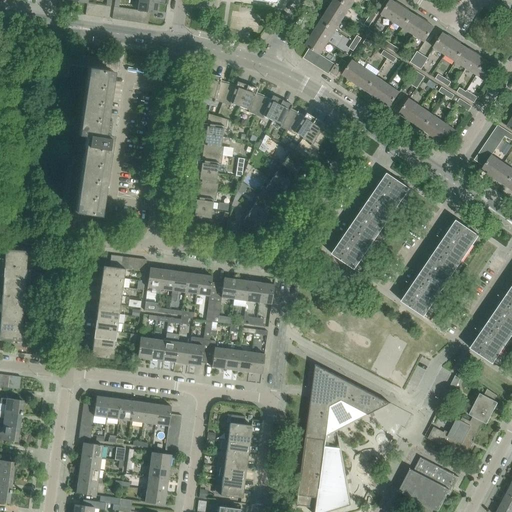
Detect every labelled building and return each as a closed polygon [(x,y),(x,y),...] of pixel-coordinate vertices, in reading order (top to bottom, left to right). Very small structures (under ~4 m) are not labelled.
[(334,0),(328,9),(343,19),(351,7),(340,0),(334,0)] [(378,0),(375,6),(380,9),(385,0),(378,0)] [(390,0),(390,1),(381,14),(392,21),(401,7),(395,3),(391,0),(390,0)] [(138,11),(143,12),(149,12),(156,13),(157,4),(139,2),(138,11)] [(93,4),(91,16),(98,17),(100,5),(93,4)] [(401,7),(392,21),(403,28),(413,13),(408,11),(401,7)] [(321,21),(336,31),(343,19),(328,9),(321,21)] [(371,13),(368,18),(373,21),(377,15),(372,12),(371,13)] [(413,13),(403,28),(414,35),(423,21),(416,17),(417,16),(413,13)] [(368,27),(373,21),(373,20),(368,18),(365,22),(364,25),(368,27)] [(313,34),(328,43),(336,31),(321,21),(313,34)] [(423,21),(414,35),(425,42),(434,27),(429,24),(429,25),(423,21)] [(377,35),(371,31),(368,35),(374,40),(377,35)] [(434,48),(444,54),(453,40),(447,36),(448,36),(443,33),(434,48)] [(309,48),(315,51),(320,55),(328,43),(313,34),(305,45),(310,48),(309,48)] [(355,39),(353,42),(357,45),(361,38),(357,35),(355,39)] [(370,47),(372,43),(366,39),(363,43),(370,47)] [(460,44),(453,40),(444,54),(455,62),(465,47),(460,44)] [(390,49),(392,45),(386,41),(383,45),(390,49)] [(353,42),(349,48),(353,51),(357,45),(353,42)] [(399,49),(392,45),(390,49),(396,53),(399,49)] [(469,49),(465,47),(455,62),(466,69),(475,54),(469,50),(469,49)] [(308,61),(315,51),(309,48),(303,58),(308,61)] [(381,55),(388,59),(391,54),(384,50),(381,55)] [(313,65),(320,55),(315,51),(308,61),(313,65)] [(87,146),(83,168),(77,213),(97,216),(108,138),(109,132),(111,133),(112,122),(103,121),(110,72),(118,73),(120,61),(60,52),(56,76),(68,77),(69,66),(87,68),(90,69),(80,134),(78,133),(76,145),(87,146)] [(417,52),(410,62),(416,66),(423,55),(417,52)] [(397,59),(391,54),(388,59),(394,63),(397,59)] [(481,58),(475,54),(466,69),(477,76),(487,61),(481,57),(481,58)] [(325,58),(320,55),(313,65),(319,68),(325,58)] [(423,55),(416,66),(421,69),(428,58),(423,55)] [(325,58),(319,68),(324,71),(330,61),(325,58)] [(329,74),(330,72),(335,65),(342,69),(346,62),(342,59),(338,65),(330,61),(324,71),(329,74)] [(353,60),(343,75),(354,83),(364,68),(353,60)] [(477,76),(487,82),(493,73),(493,72),(497,67),(496,67),(490,64),(490,63),(487,61),(477,76)] [(335,65),(330,72),(337,76),(342,69),(335,65)] [(364,68),(354,83),(366,91),(376,76),(364,68)] [(412,85),(417,78),(420,73),(415,70),(407,82),(412,85)] [(425,76),(420,73),(417,78),(412,85),(417,88),(425,76)] [(214,101),(222,103),(227,84),(220,82),(221,77),(210,74),(205,96),(215,99),(214,101)] [(442,83),(445,78),(438,74),(435,78),(442,83)] [(376,76),(366,91),(378,99),(388,84),(376,76)] [(451,82),(445,78),(442,83),(448,87),(451,82)] [(433,88),(435,83),(428,80),(425,85),(433,88)] [(235,87),(227,84),(222,103),(229,106),(230,104),(239,107),(247,85),(237,82),(235,87)] [(388,84),(378,99),(390,107),(400,92),(388,84)] [(248,112),(255,115),(263,97),(255,94),(257,89),(247,85),(239,107),(248,110),(248,112)] [(464,97),(467,91),(460,86),(457,92),(464,97)] [(439,92),(445,96),(448,91),(442,87),(439,92)] [(454,95),(448,91),(445,96),(451,100),(454,95)] [(464,97),(474,103),(477,97),(467,91),(464,97)] [(270,100),(263,97),(255,115),(262,119),(263,116),(272,121),(282,100),(272,95),(270,100)] [(411,121),(421,107),(409,99),(399,113),(411,121)] [(456,104),(468,111),(472,106),(460,99),(456,104)] [(279,127),(287,131),(296,113),(289,110),(292,105),(282,100),(272,121),(280,125),(279,127)] [(411,121),(423,129),(433,115),(421,107),(411,121)] [(295,133),(303,138),(315,119),(306,113),(303,118),(296,113),(287,131),(293,135),(295,133)] [(199,134),(222,137),(223,127),(226,128),(227,120),(208,114),(206,124),(201,123),(199,134)] [(435,137),(444,123),(433,115),(423,129),(435,137)] [(324,125),(315,119),(303,138),(311,143),(310,145),(318,150),(328,134),(321,129),(324,125)] [(448,143),(456,131),(444,123),(435,137),(446,145),(448,143)] [(495,130),(504,137),(505,136),(508,132),(498,125),(495,130)] [(495,130),(491,135),(501,142),(504,137),(495,130)] [(203,145),(202,153),(222,156),(223,147),(221,147),(222,137),(199,134),(198,144),(203,145)] [(491,135),(488,140),(498,147),(501,142),(491,135)] [(488,140),(484,145),(494,152),(498,147),(488,140)] [(261,142),(258,149),(264,153),(268,146),(261,142)] [(491,157),(492,155),(494,152),(484,145),(481,150),(491,157)] [(279,164),(295,175),(300,178),(306,168),(302,165),(306,159),(290,148),(285,155),(287,157),(281,164),(279,163),(279,164)] [(481,150),(478,155),(488,162),(491,157),(481,150)] [(194,168),(194,170),(217,174),(218,168),(218,164),(221,164),(222,156),(202,153),(201,160),(196,160),(194,168)] [(478,155),(474,160),(484,167),(488,162),(478,155)] [(504,163),(492,155),(491,157),(488,162),(484,167),(482,170),(487,173),(494,178),(504,163)] [(312,163),(319,168),(322,164),(315,159),(312,163)] [(494,178),(506,186),(511,176),(511,168),(504,163),(494,178)] [(247,164),(245,168),(244,172),(247,174),(252,167),(247,164)] [(295,175),(279,164),(276,168),(274,170),(276,172),(271,180),(290,193),(296,184),(291,181),(295,175)] [(215,183),(217,174),(194,170),(193,181),(198,182),(197,189),(217,192),(218,184),(215,183)] [(250,170),(251,183),(262,183),(261,170),(250,170)] [(411,189),(387,173),(369,199),(390,213),(395,206),(397,207),(404,197),(402,196),(408,188),(410,189),(411,189)] [(284,202),(290,193),(271,180),(265,188),(263,186),(258,194),(275,205),(279,199),(284,202)] [(190,196),(189,207),(212,210),(213,201),(215,201),(217,192),(197,189),(196,197),(190,196)] [(275,205),(258,194),(253,201),(255,202),(250,210),(269,223),(275,214),(270,211),(275,205)] [(369,199),(363,208),(351,226),(372,241),(377,233),(379,234),(386,224),(384,222),(389,215),(391,216),(392,215),(390,214),(390,213),(369,199)] [(210,220),(212,210),(189,207),(187,218),(193,218),(192,226),(211,229),(213,220),(210,220)] [(269,223),(250,210),(244,218),(242,217),(241,218),(240,232),(254,234),(255,234),(256,232),(258,229),(263,232),(269,223)] [(438,246),(459,260),(464,253),(466,254),(473,244),(471,243),(477,235),(479,236),(480,235),(456,220),(438,246)] [(351,226),(350,228),(332,254),(355,270),(356,269),(353,267),(359,259),(361,261),(368,250),(366,249),(371,241),(373,243),(374,242),(372,241),(351,226)] [(420,274),(441,288),(446,280),(448,281),(455,271),(453,269),(459,262),(460,263),(461,262),(459,261),(459,260),(438,246),(420,274)] [(5,250),(4,259),(26,261),(27,251),(5,250)] [(4,268),(26,269),(26,261),(4,259),(4,268)] [(115,268),(109,267),(103,266),(102,275),(124,278),(125,269),(121,268),(115,268)] [(26,269),(4,268),(3,277),(25,278),(26,269)] [(149,268),(147,288),(159,289),(162,270),(149,268)] [(162,270),(159,289),(171,291),(174,271),(162,270)] [(174,271),(171,291),(184,293),(186,273),(174,271)] [(186,273),(184,293),(196,294),(199,275),(186,273)] [(401,301),(424,317),(425,316),(423,314),(428,307),(430,308),(437,298),(435,296),(440,288),(442,290),(443,289),(441,288),(420,274),(401,301)] [(123,287),(124,278),(102,275),(101,284),(123,287)] [(199,275),(196,294),(209,296),(209,295),(215,296),(217,283),(211,282),(212,276),(199,275)] [(3,277),(2,286),(25,287),(29,287),(30,279),(25,279),(25,278),(3,277)] [(221,298),(233,299),(236,280),(223,278),(223,284),(217,283),(215,296),(221,296),(221,298)] [(249,281),(236,280),(233,299),(246,301),(249,281)] [(246,301),(258,303),(261,283),(249,281),(246,301)] [(258,303),(271,304),(273,285),(261,283),(258,303)] [(121,296),(123,287),(101,284),(99,293),(121,296)] [(2,286),(2,295),(24,296),(25,287),(2,286)] [(120,305),(121,296),(99,293),(98,302),(120,305)] [(489,321),(511,337),(511,336),(510,335),(511,331),(511,297),(507,294),(489,321)] [(1,304),(23,305),(24,296),(2,295),(1,304)] [(211,322),(213,310),(214,302),(208,301),(206,321),(211,322)] [(119,314),(120,305),(98,302),(97,311),(119,314)] [(214,302),(213,310),(211,322),(218,323),(220,303),(214,302)] [(1,304),(1,313),(23,314),(23,305),(1,304)] [(118,323),(119,314),(97,311),(96,320),(118,323)] [(0,320),(0,321),(22,323),(23,314),(1,313),(0,320)] [(116,332),(118,323),(96,320),(95,329),(116,332)] [(0,321),(0,330),(21,332),(22,323),(0,321)] [(189,344),(187,364),(200,365),(200,362),(206,363),(206,364),(209,340),(210,335),(210,330),(211,322),(206,321),(203,339),(190,338),(189,344)] [(470,348),(493,364),(494,363),(492,361),(497,354),(499,355),(506,345),(504,343),(509,335),(511,337),(489,321),(470,348)] [(95,329),(93,338),(115,341),(116,332),(95,329)] [(0,340),(21,342),(21,332),(0,330),(0,340)] [(162,360),(174,362),(177,342),(178,336),(176,336),(166,334),(165,340),(162,360)] [(137,357),(150,359),(152,339),(140,337),(137,357)] [(115,341),(93,338),(92,347),(114,350),(115,341)] [(152,339),(150,359),(162,360),(165,340),(152,339)] [(209,340),(206,364),(206,363),(212,364),(211,367),(224,369),(227,349),(215,347),(216,341),(209,340)] [(174,362),(187,364),(189,344),(177,342),(174,362)] [(113,359),(114,350),(92,347),(91,356),(113,359)] [(224,369),(236,370),(239,351),(227,349),(224,369)] [(236,370),(249,372),(251,352),(239,351),(236,370)] [(249,372),(261,374),(264,354),(251,352),(249,372)] [(337,431),(390,403),(316,365),(297,506),(316,508),(315,511),(328,511),(352,505),(337,431)] [(448,390),(453,393),(461,379),(455,376),(448,390)] [(495,401),(497,396),(487,389),(484,395),(481,394),(475,404),(479,406),(489,412),(492,413),(498,402),(495,401)] [(93,415),(106,417),(108,398),(96,396),(95,404),(94,410),(93,415)] [(1,398),(0,402),(0,411),(20,414),(22,414),(22,411),(21,411),(23,401),(1,398)] [(106,417),(118,419),(121,399),(108,398),(106,417)] [(118,419),(131,420),(133,401),(121,399),(118,419)] [(440,406),(445,409),(449,401),(443,399),(440,406)] [(131,420),(143,422),(145,403),(133,401),(131,420)] [(145,403),(143,422),(155,424),(157,405),(145,403)] [(473,417),(471,422),(481,427),(484,422),(487,424),(490,418),(492,413),(489,412),(479,406),(475,404),(473,409),(470,415),(473,417)] [(155,424),(168,425),(169,420),(170,414),(171,406),(157,405),(155,424)] [(0,416),(4,417),(3,425),(19,427),(20,414),(0,411),(0,416)] [(230,423),(228,432),(250,435),(251,426),(244,425),(245,417),(231,415),(230,423)] [(428,438),(465,458),(471,446),(476,438),(476,437),(481,427),(471,422),(462,417),(460,421),(458,425),(460,425),(458,428),(455,435),(450,433),(445,430),(444,432),(434,427),(428,438)] [(3,432),(0,431),(0,443),(1,444),(2,440),(17,441),(19,427),(3,425),(3,432)] [(228,432),(227,441),(249,444),(250,435),(228,432)] [(227,441),(226,450),(248,453),(249,444),(227,441)] [(101,458),(102,445),(83,443),(81,456),(101,458)] [(177,445),(166,443),(165,450),(177,451),(177,445)] [(226,450),(225,459),(247,462),(248,453),(226,450)] [(151,452),(149,465),(169,467),(171,455),(151,452)] [(99,471),(101,458),(81,456),(79,468),(99,471)] [(453,490),(459,477),(421,457),(414,471),(410,469),(399,491),(400,492),(417,501),(413,508),(414,508),(421,511),(432,511),(434,509),(438,511),(447,494),(450,495),(453,490)] [(225,459),(223,468),(245,471),(247,462),(225,459)] [(0,474),(12,476),(14,463),(0,460),(0,474)] [(167,480),(169,467),(149,465),(148,477),(167,480)] [(220,467),(219,476),(222,477),(244,480),(245,471),(223,468),(220,467)] [(79,468),(78,481),(97,483),(99,471),(79,468)] [(0,488),(11,490),(12,476),(0,474),(0,488)] [(148,477),(146,490),(166,492),(167,480),(148,477)] [(222,477),(221,486),(243,489),(244,480),(222,477)] [(78,481),(76,493),(95,495),(97,483),(78,481)] [(221,486),(220,495),(242,498),(243,489),(221,486)] [(0,501),(9,503),(10,493),(11,493),(11,490),(0,488),(0,501)] [(146,490),(144,502),(164,505),(166,492),(146,490)] [(511,495),(507,493),(501,504),(511,509),(511,495)] [(83,500),(106,503),(113,504),(119,505),(120,499),(100,496),(99,502),(83,500)] [(74,504),(73,511),(92,511),(94,507),(105,509),(106,503),(83,500),(82,505),(74,504)]
